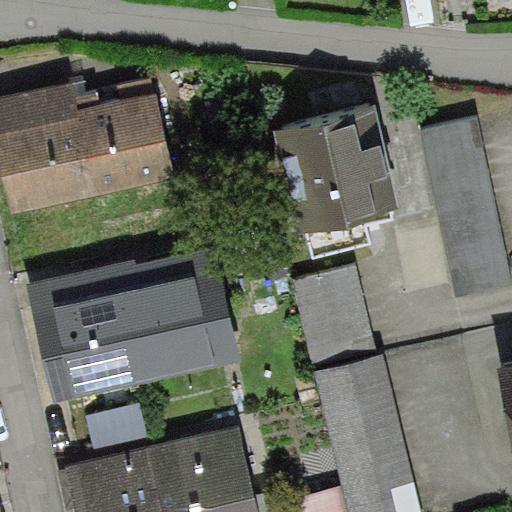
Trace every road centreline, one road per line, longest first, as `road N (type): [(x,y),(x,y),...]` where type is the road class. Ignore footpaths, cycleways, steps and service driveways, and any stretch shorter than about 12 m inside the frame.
road 1 (residential): [(511,51),(0,9)]
road 2 (residential): [(37,511),(0,348)]
